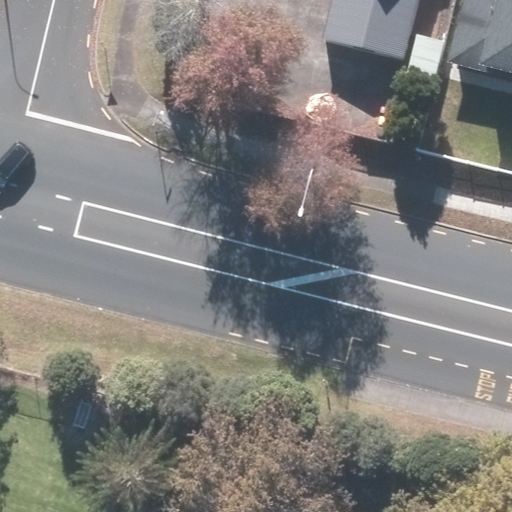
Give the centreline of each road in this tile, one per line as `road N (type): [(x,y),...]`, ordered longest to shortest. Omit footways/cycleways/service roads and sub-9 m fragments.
road 1 (secondary): [(2,192),(511,316)]
road 2 (residential): [(2,192),(51,0)]
